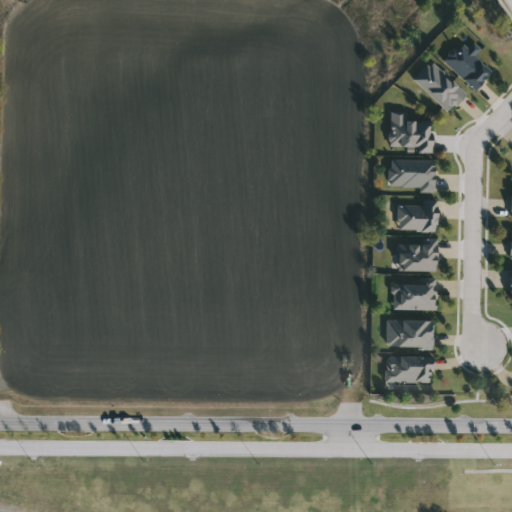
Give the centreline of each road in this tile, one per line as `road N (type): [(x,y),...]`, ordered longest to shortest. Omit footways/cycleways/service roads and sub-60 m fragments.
road 1 (secondary): [(0,445),(511,446)]
road 2 (secondary): [(511,422),(0,421)]
road 3 (residential): [(483,349),(471,313),(473,144),(511,102)]
